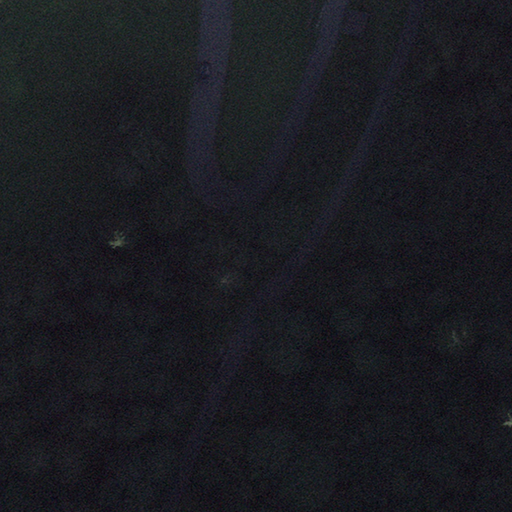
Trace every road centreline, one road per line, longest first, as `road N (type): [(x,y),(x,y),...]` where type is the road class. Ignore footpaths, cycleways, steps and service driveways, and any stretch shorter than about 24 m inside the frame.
road 1 (unclassified): [(422,0),(393,87),(325,216),(235,348),(172,511)]
road 2 (unclassified): [(211,0),(201,166),(206,182),(229,195),(248,193),(270,170),(340,0)]
